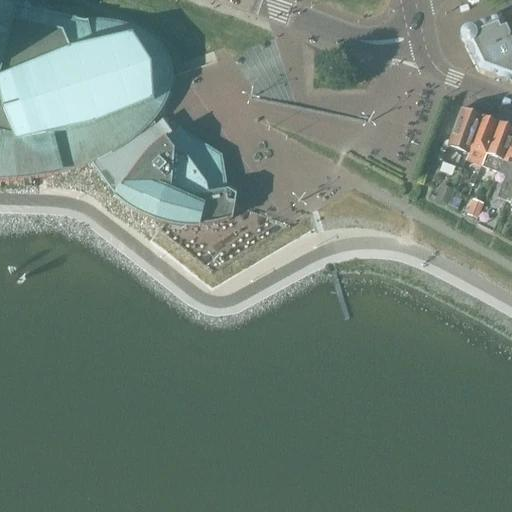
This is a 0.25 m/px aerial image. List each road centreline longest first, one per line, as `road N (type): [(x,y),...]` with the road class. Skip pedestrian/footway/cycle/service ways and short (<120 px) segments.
road 1 (tertiary): [(255,0),(372,43),(421,34)]
road 2 (residential): [(421,34),(442,74),(511,102)]
